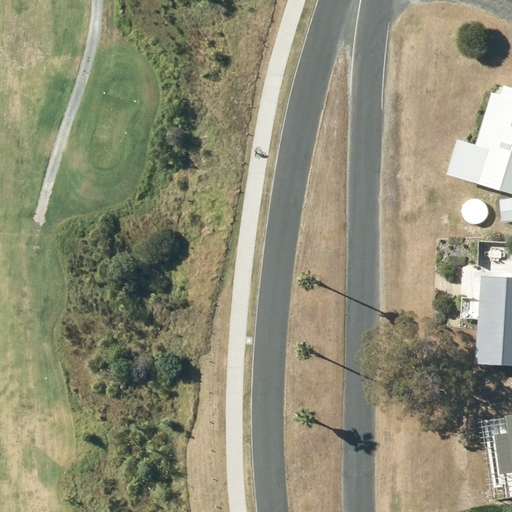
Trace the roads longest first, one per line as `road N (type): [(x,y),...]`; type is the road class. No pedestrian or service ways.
road 1 (residential): [(270,511),(287,179),(308,77),(348,0)]
road 2 (residential): [(364,0),(357,511)]
